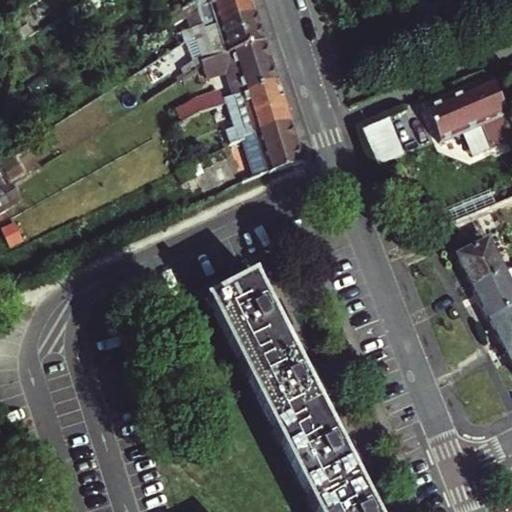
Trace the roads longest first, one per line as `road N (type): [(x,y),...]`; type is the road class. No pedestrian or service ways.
road 1 (residential): [(455,470),(340,176)]
road 2 (residential): [(340,176),(81,288)]
road 3 (residential): [(81,288),(37,319),(27,354),(72,511)]
road 4 (residential): [(127,511),(72,337),(81,288)]
road 5 (residential): [(281,0),(325,134)]
